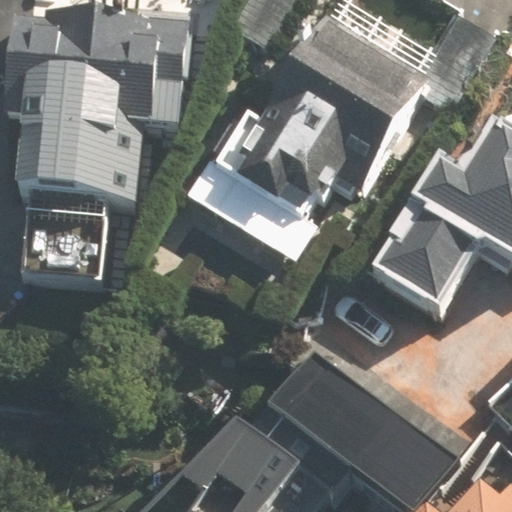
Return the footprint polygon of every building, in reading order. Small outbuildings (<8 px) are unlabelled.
[(31,209),(29,282),(116,284),(118,211),(142,211),(144,136),(195,137),(197,39),(226,40),(226,0),(34,0),(34,15),(22,14),(17,208),(31,209)] [(333,23),(239,181),(219,169),(196,207),(233,229),(300,269),(379,135),(399,147),(428,100),(462,121),(504,52),(464,28),(431,82),(333,23)] [(488,253),(511,267),(511,138),(499,131),(470,180),(443,164),(375,279),(448,322),(488,253)] [(334,341),(275,422),(297,437),(283,456),(350,505),(364,487),(398,511),(421,511),(472,442),(334,341)] [(290,511),(310,491),(247,432),(171,511),(290,511)] [(440,499),(429,511),(511,511),(511,491),(503,502),(480,482),(455,511),(440,499)]
